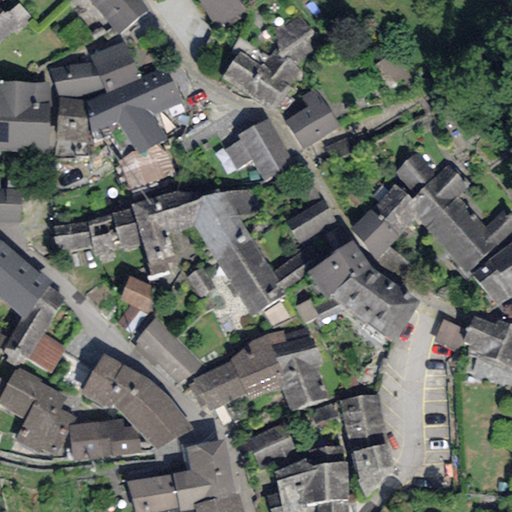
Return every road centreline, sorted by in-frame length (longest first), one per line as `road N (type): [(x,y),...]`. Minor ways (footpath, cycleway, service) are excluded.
road 1 (residential): [(433,301),(370,262),(270,115),(208,89),(144,0)]
road 2 (residential): [(0,233),(227,438),(248,511)]
road 3 (residential): [(369,511),(410,459),(414,377),(433,301)]
